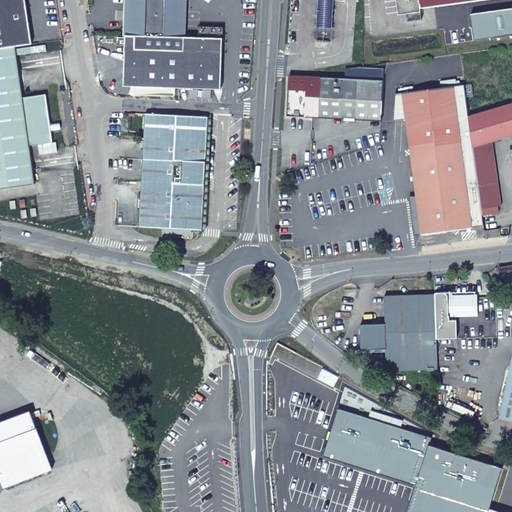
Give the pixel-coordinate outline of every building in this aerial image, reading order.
[(0,0),(0,45),(14,43),(31,41),(24,0),(0,0)] [(128,0),(127,38),(136,38),(135,88),(179,89),(223,90),(223,39),(185,38),(186,2),(188,0),(128,0)] [(396,0),(398,12),(485,0),(396,0)] [(317,17),(334,18),(334,8),(317,7),(317,17)] [(333,28),(334,18),(317,17),(316,26),(333,28)] [(21,93),(14,43),(0,45),(0,184),(33,180),(28,141),(52,138),(50,128),(57,127),(56,118),(49,119),(45,90),(21,93)] [(384,69),(346,68),(345,80),(383,82),(384,69)] [(345,80),(290,76),(287,116),(381,121),(383,82),(345,80)] [(511,134),(511,103),(469,116),(482,215),(498,213),(497,207),(501,206),(492,141),(511,134)] [(140,226),(201,230),(207,117),(145,114),(140,226)] [(458,121),(408,137),(412,159),(417,200),(422,234),(472,228),(458,121)] [(414,235),(422,234),(417,200),(410,201),(414,235)] [(485,238),(501,236),(500,229),(484,231),(485,238)] [(437,369),(435,294),(384,296),(385,323),(360,324),(360,349),(372,349),(372,351),(385,351),(385,363),(399,369),(437,369)] [(511,421),(511,363),(499,419),(511,421)] [(432,438),(338,409),(323,457),(416,486),(407,511),(501,511),(489,509),(502,469),(430,446),(432,438)] [(54,469),(31,411),(0,422),(0,477),(2,477),(5,487),(54,469)]
